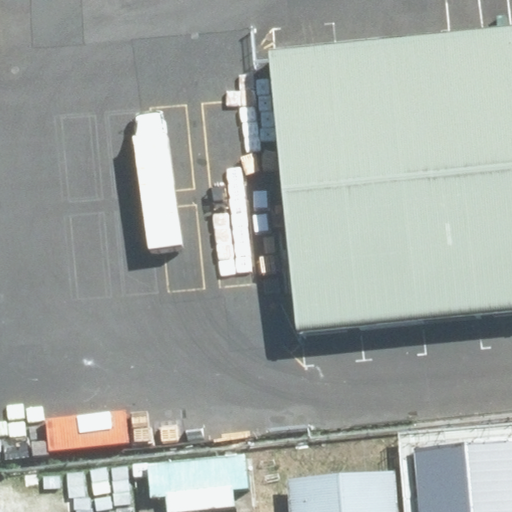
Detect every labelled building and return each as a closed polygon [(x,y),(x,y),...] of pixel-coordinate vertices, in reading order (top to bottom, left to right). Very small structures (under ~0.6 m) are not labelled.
[(511,333),(511,49),(257,79),(290,360),(511,333)] [(151,470),(153,486),(218,481),(216,464),(229,463),(226,427),(128,436),(131,472),(151,470)] [(387,511),(386,440),(268,443),(269,511),(387,511)] [(511,511),(511,469),(425,478),(428,511),(511,511)] [(20,511),(17,478),(0,480),(0,511),(20,511)]
